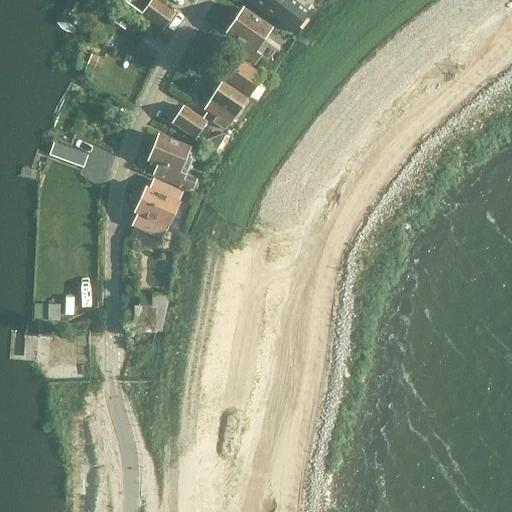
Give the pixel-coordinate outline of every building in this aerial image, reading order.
[(114,0),(120,4),(121,3),(142,19),(143,17),(164,33),(174,19),(156,5),(155,7),(145,0),(114,0)] [(286,0),(244,0),(296,39),(312,19),(286,0)] [(256,68),(262,59),(257,56),(272,33),(242,13),(227,36),(236,43),(230,51),(256,68)] [(252,97),(264,80),(238,63),(224,85),(249,101),(252,96),(252,97)] [(215,121),(213,125),(212,127),(223,134),(226,134),(229,129),(230,130),(248,104),(222,87),(205,114),(215,121)] [(197,144),(206,130),(181,114),(172,127),(197,144)] [(193,193),(197,183),(181,177),(191,153),(159,140),(149,164),(158,168),(154,178),(193,193)] [(162,243),(179,207),(147,192),(135,217),(139,218),(134,230),(162,243)] [(151,301),(151,310),(134,310),(134,337),(156,337),(156,336),(161,336),(169,301),(151,301)]
